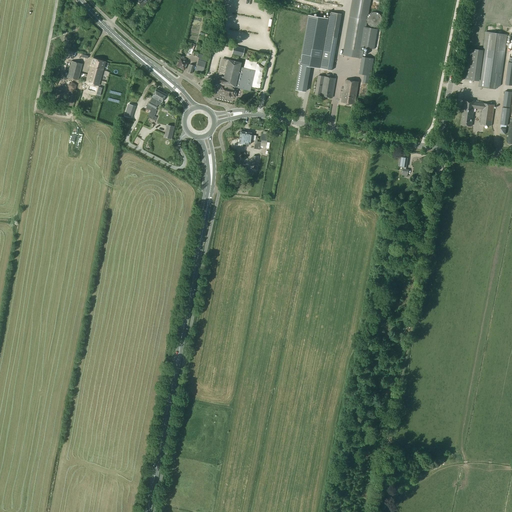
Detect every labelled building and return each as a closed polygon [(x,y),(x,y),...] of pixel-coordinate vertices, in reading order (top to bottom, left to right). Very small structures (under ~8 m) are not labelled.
[(369,0),(353,0),(344,56),(360,59),(361,48),(374,50),(377,30),(365,28),(369,0)] [(308,15),(299,65),(310,67),(320,69),(329,19),(315,16),(308,15)] [(495,90),(500,87),(507,35),(486,32),(478,87),(495,90)] [(234,47),(232,55),(242,57),(244,49),(234,47)] [(474,79),(478,49),(468,48),(464,78),(474,79)] [(199,58),(195,70),(202,72),(206,60),(203,59),(204,56),(198,54),(197,57),(199,58)] [(185,62),(186,60),(183,59),(184,57),(182,56),(181,60),(180,60),(177,66),(184,70),(184,69),(187,63),(185,62)] [(363,83),(370,84),(374,59),(362,57),(359,74),(364,75),(363,83)] [(92,59),(86,82),(98,86),(105,62),(92,59)] [(234,97),(236,88),(250,91),(255,71),(240,67),(240,66),(241,63),(234,61),(228,60),(222,59),(218,76),(217,75),(215,83),(220,84),(218,93),(226,95),(225,96),(230,97),(230,96),(234,97)] [(67,77),(78,80),(82,64),(71,61),(67,77)] [(315,95),(328,97),(332,98),(336,78),(318,75),(315,95)] [(342,102),(355,104),(358,82),(345,80),(342,102)] [(150,102),(148,106),(152,108),(149,114),(154,116),(155,113),(154,113),(156,110),(155,109),(157,106),(156,105),(157,104),(159,106),(163,98),(164,98),(165,96),(165,95),(165,94),(156,90),(156,89),(156,90),(152,98),(154,99),(152,101),(151,103),(150,102)] [(505,91),(503,106),(510,107),(511,92),(505,91)] [(461,125),(471,126),(473,109),(482,110),(480,124),(491,126),(494,105),(474,102),(464,100),(461,125)] [(510,109),(502,108),(500,124),(501,125),(500,133),(505,134),(506,125),(507,125),(510,109)] [(164,137),(170,139),(173,127),(167,125),(164,137)] [(240,131),(239,144),(239,146),(242,147),(243,144),(250,145),(250,140),(255,141),(254,149),(260,150),(261,142),(257,142),(257,139),(255,138),(256,136),(253,135),(251,135),(251,133),(240,131)] [(407,158),(400,157),(398,166),(403,167),(403,169),(401,176),(407,177),(408,170),(406,169),(406,167),(407,158)]
